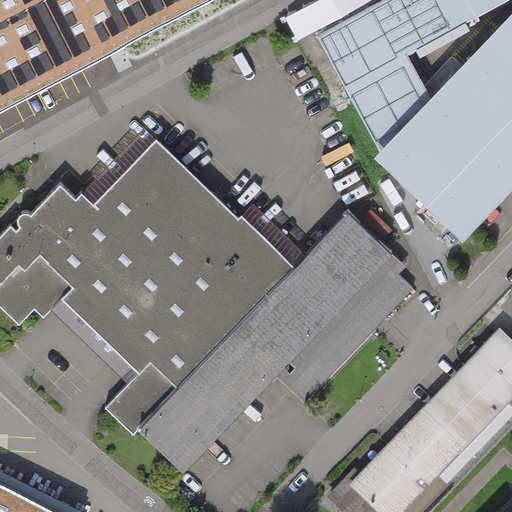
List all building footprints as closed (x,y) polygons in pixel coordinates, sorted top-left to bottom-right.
[(0,0),(0,108),(196,0),(0,0)] [(445,28),(431,0),(368,0),(307,34),(370,153),(421,98),(397,55),(445,28)] [(431,0),(445,28),(504,0),(431,0)] [(464,240),(511,188),(511,20),(502,11),(421,98),(370,153),(464,240)] [(106,406),(132,431),(137,425),(295,263),(241,211),(238,215),(157,137),(93,202),(81,190),(74,196),(61,184),(17,229),(10,223),(0,233),(0,300),(21,321),(35,306),(44,314),(64,293),(143,369),(106,406)] [(295,263),(137,425),(183,470),(277,373),(305,400),(413,289),(397,273),(405,264),(348,209),(295,263)] [(343,478),(327,494),(345,511),(399,511),(511,397),(511,338),(500,327),(348,482),(343,478)] [(0,511),(72,511),(0,476),(0,511)]
